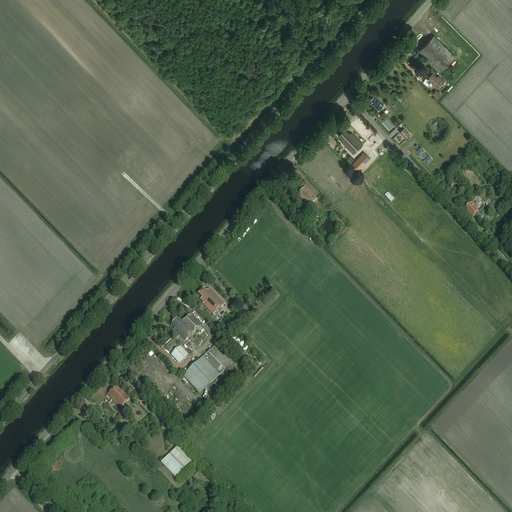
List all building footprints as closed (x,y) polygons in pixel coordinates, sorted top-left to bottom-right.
[(434,35),(419,51),(440,72),(456,56),(434,35)] [(437,89),(444,82),(439,76),(437,78),(433,73),(429,77),(430,78),(429,79),(432,82),(431,83),(437,89)] [(375,95),(369,101),(378,110),(384,105),(375,95)] [(399,132),(405,139),(410,134),(403,128),(399,132)] [(344,129),(338,135),(342,140),(341,141),(353,154),(363,145),(351,133),(348,133),(344,129)] [(428,162),(431,159),(420,147),(416,150),(428,162)] [(364,152),(352,163),(359,170),(370,159),(364,152)] [(309,207),(317,199),(310,192),(310,193),(305,188),(300,193),(301,194),(299,195),(301,197),(300,197),(309,207)] [(488,207),(492,210),(498,204),(495,200),(488,207)] [(473,217),(479,211),(470,202),(465,207),(467,208),(465,209),(473,217)] [(213,316),(225,305),(210,289),(206,292),(204,290),(199,294),(202,298),(200,300),(204,303),(203,304),(213,316)] [(185,342),(202,326),(191,314),(182,322),(178,318),(171,325),(175,329),(174,330),(185,342)] [(203,357),(183,376),(199,395),(220,376),(227,369),(237,380),(248,370),(232,353),(231,354),(220,343),(203,357)] [(180,347),(171,356),(179,364),(188,356),(180,347)] [(227,381),(216,391),(220,396),(231,386),(227,381)] [(120,408),(130,399),(123,392),(120,391),(116,387),(108,394),(112,398),(111,399),(120,408)] [(187,471),(195,463),(179,446),(171,454),(187,471)] [(177,481),(187,471),(171,454),(161,464),(177,481)]
